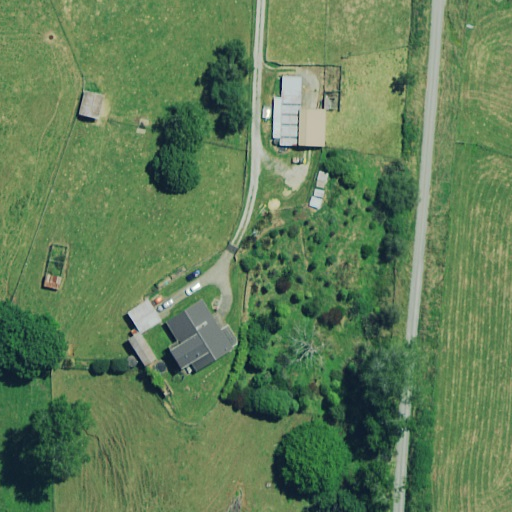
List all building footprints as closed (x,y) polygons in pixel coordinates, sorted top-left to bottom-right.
[(303,109),(304,77),(282,76),(281,98),(274,98),(272,141),(279,141),(279,145),(297,146),(327,148),(328,110),(303,109)] [(104,98),(84,93),(78,116),(98,120),(104,98)] [(331,173),(320,171),(317,188),(327,190),(331,173)] [(311,198),(308,206),(320,211),(323,202),(311,198)] [(61,279),(46,276),(43,288),(59,291),(61,279)] [(140,334),(141,335),(162,323),(149,300),(128,313),(140,334)] [(227,325),(219,330),(202,302),(165,324),(176,343),(166,349),(179,370),(190,363),(195,373),(232,351),(240,346),(227,325)] [(129,333),(132,338),(128,341),(144,369),(156,362),(141,335),(140,334),(138,335),(135,330),(129,333)]
